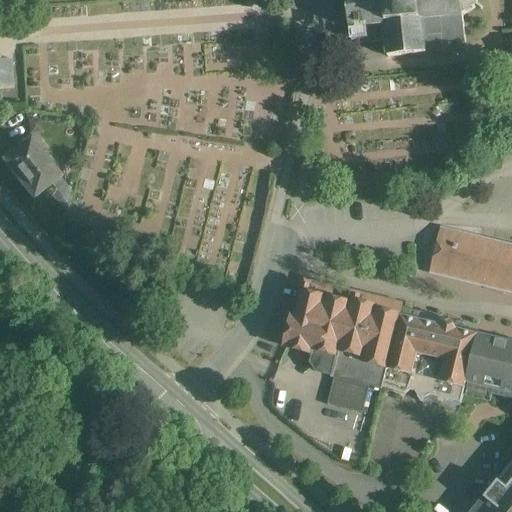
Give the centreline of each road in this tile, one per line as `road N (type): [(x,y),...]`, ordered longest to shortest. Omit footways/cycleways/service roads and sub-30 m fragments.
road 1 (secondary): [(180,407),(0,224)]
road 2 (residential): [(273,233),(308,93),(319,0)]
road 3 (residential): [(273,233),(250,317),(180,407)]
road 4 (secondary): [(300,511),(180,407)]
road 5 (track): [(0,422),(104,511)]
